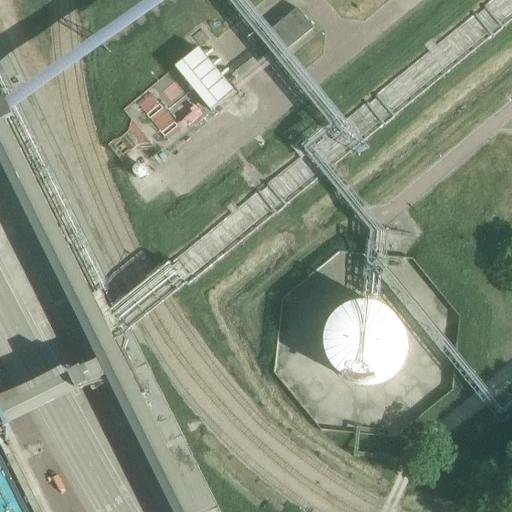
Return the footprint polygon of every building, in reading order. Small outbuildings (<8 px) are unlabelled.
[(262,40),(279,60),(315,30),(298,10),(262,40)] [(152,146),(157,152),(161,156),(236,94),(200,49),(124,112),(132,122),(129,133),(121,140),(114,143),(109,147),(123,164),(128,160),(132,154),(140,147),(152,146)] [(241,76),(250,85),(275,59),(266,51),(241,76)] [(334,373),(344,381),(356,386),(369,387),(381,383),(392,376),(400,365),(404,353),(404,340),(400,328),(392,317),(381,310),(368,307),(354,307),(342,313),(332,323),(325,335),(324,349),(327,362),(334,373)] [(56,394),(12,412),(22,435),(65,417),(56,394)]
